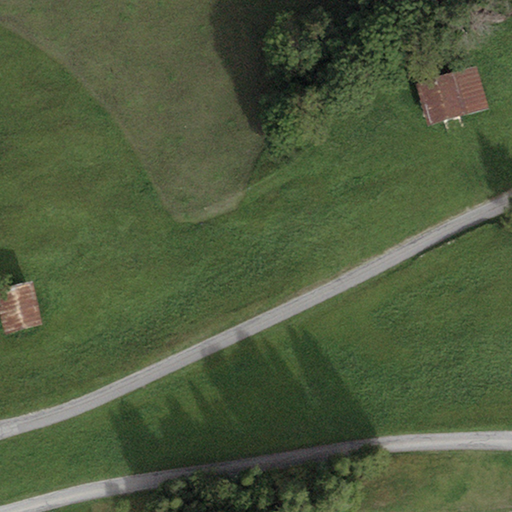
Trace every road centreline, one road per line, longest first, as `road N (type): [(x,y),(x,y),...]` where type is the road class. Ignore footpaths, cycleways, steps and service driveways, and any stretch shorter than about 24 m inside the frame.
road 1 (unclassified): [(511,199),(306,300),(0,430)]
road 2 (unclassified): [(10,511),(132,482),(379,446),(511,441)]
